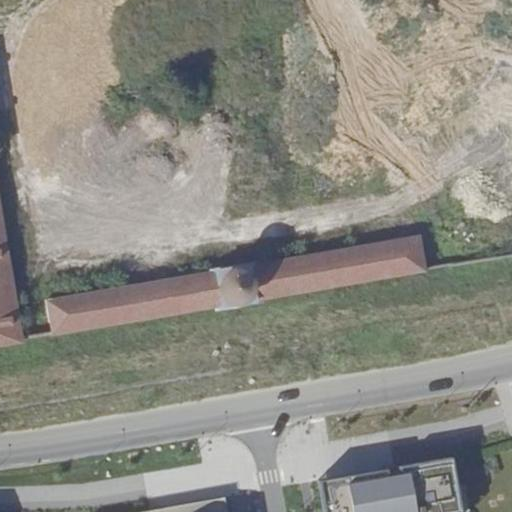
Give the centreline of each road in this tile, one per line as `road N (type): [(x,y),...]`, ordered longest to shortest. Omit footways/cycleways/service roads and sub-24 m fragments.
road 1 (secondary): [(257,409),(0,452)]
road 2 (secondary): [(511,364),(257,409)]
